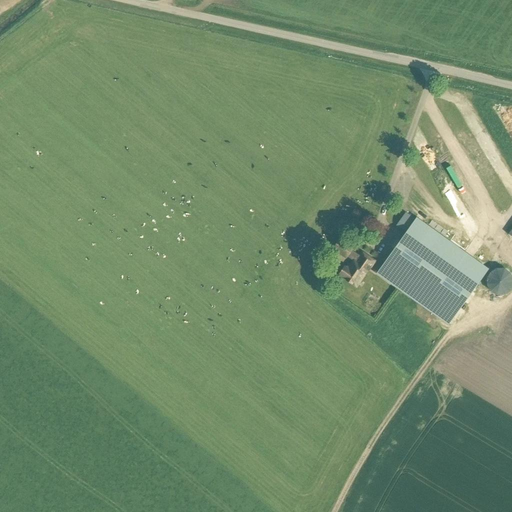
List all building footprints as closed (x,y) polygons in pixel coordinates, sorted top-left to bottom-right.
[(502,127),(511,146),(511,145),(511,135),(506,125),(502,127)] [(511,189),(511,183),(508,178),(501,184),(507,193),(511,189)] [(355,209),(351,214),(358,219),(362,213),(355,209)] [(406,232),(376,275),(397,289),(447,324),(469,292),(486,268),(415,219),(406,212),(397,225),(405,231),(406,232)] [(341,237),(332,249),(347,259),(348,257),(354,261),(351,265),(348,263),(345,268),(343,267),(339,272),(341,273),(340,275),(356,286),(367,270),(374,260),(362,252),(359,255),(353,250),(355,247),(341,237)] [(367,296),(363,304),(374,310),(378,302),(367,296)]
